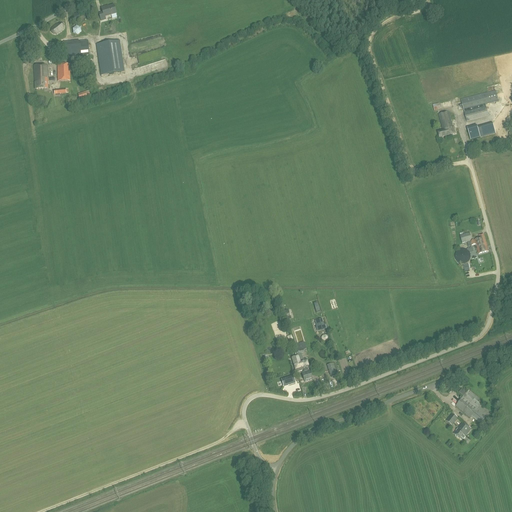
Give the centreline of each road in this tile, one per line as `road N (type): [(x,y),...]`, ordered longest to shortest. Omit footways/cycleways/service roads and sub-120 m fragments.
road 1 (residential): [(277,468),(260,459),(245,422),(252,396),(317,399),(469,341),(488,324),(497,267),(469,159)]
road 2 (track): [(511,145),(422,171),(410,166),(368,42),(382,24),(425,9),(424,0)]
road 3 (unclassified): [(277,468),(310,432),(511,352)]
road 4 (track): [(41,511),(211,444),(245,422)]
